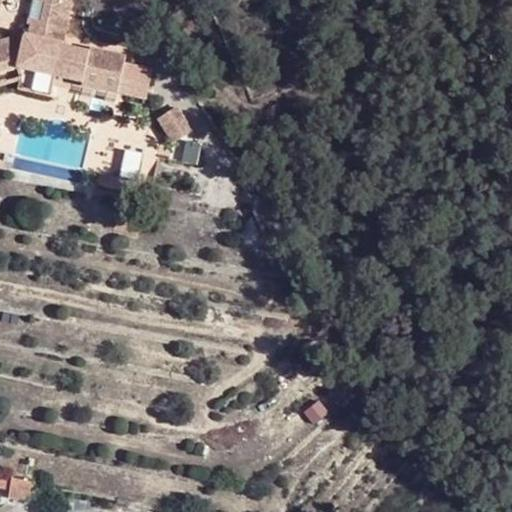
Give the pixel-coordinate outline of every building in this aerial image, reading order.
[(65,43),(74,0),(47,0),(42,21),(34,20),(31,31),(28,30),(0,39),(0,70),(19,65),(56,73),(85,79),(92,49),(65,43)] [(92,49),(85,79),(119,86),(126,51),(92,44),(92,49)] [(54,87),(56,73),(19,65),(0,70),(0,84),(18,79),(54,87)] [(179,110),(156,119),(167,147),(191,138),(179,110)] [(0,159),(13,163),(20,132),(0,125),(0,159)] [(0,483),(13,486),(15,478),(0,474),(0,483)]
